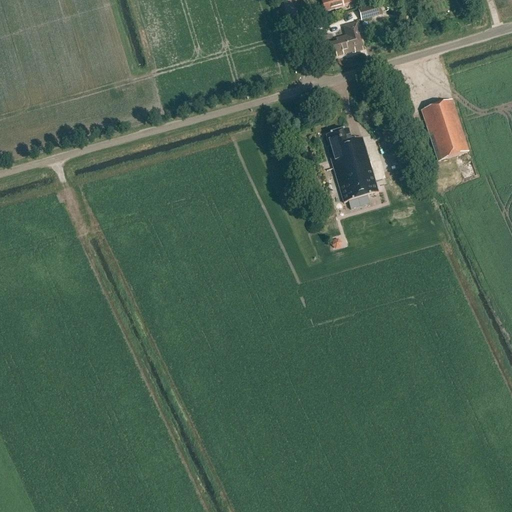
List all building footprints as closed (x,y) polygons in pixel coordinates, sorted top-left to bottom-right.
[(321,0),(322,3),(321,4),(324,13),(334,10),(334,11),(343,9),(342,6),(352,3),(351,0),(321,0)] [(358,11),(361,22),(382,16),(379,5),(358,11)] [(360,35),(357,25),(343,28),(346,38),(336,40),(337,44),(330,46),(332,55),(335,54),(336,58),(354,53),(354,54),(362,51),(358,35),(360,35)] [(421,112),(437,163),(469,153),(452,102),(421,112)] [(390,128),(380,132),(389,152),(398,148),(390,128)] [(347,131),(326,137),(329,149),(327,149),(343,204),(377,194),(361,139),(351,142),(347,131)]
